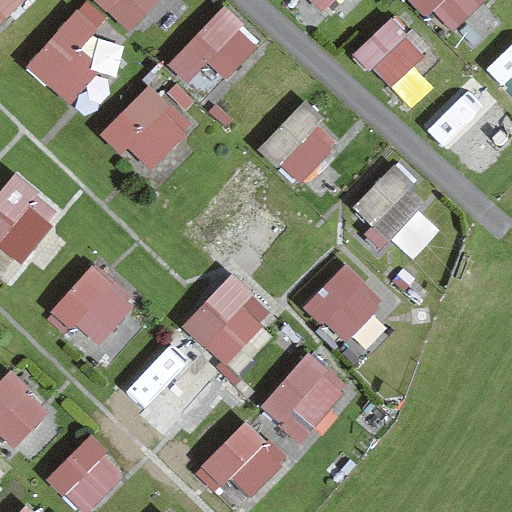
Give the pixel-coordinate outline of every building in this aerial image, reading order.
[(0,0),(0,9),(10,0),(0,0)] [(78,85),(133,17),(111,0),(72,0),(33,49),(78,85)] [(125,0),(139,12),(148,0),(125,0)] [(396,0),(363,33),(401,71),(438,36),(402,0),(396,0)] [(511,29),(492,48),(511,69),(511,29)] [(472,146),(511,107),(511,98),(478,64),(434,106),(472,146)] [(157,66),(114,107),(174,170),(217,129),(157,66)] [(308,83),(269,130),(311,165),(350,118),(308,83)] [(405,244),(449,218),(409,149),(365,175),(405,244)] [(0,180),(0,244),(13,257),(70,199),(25,155),(0,180)] [(234,238),(282,193),(246,156),(198,201),(234,238)] [(345,322),(392,287),(359,242),(311,276),(345,322)] [(62,287),(106,328),(146,286),(102,245),(62,287)] [(235,346),(284,295),(241,253),(191,304),(235,346)] [(184,320),(129,375),(173,419),(229,365),(184,320)] [(310,423),(363,370),(322,329),(269,382),(310,423)] [(0,408),(17,429),(61,393),(25,349),(0,369),(0,408)] [(209,451),(251,487),(296,435),(254,399),(209,451)] [(56,460),(98,499),(139,456),(96,416),(56,460)] [(6,511),(65,511),(36,483),(6,511)] [(199,511),(179,491),(156,511),(199,511)]
